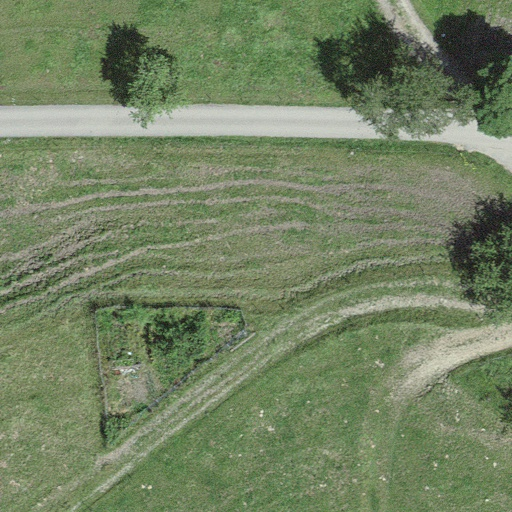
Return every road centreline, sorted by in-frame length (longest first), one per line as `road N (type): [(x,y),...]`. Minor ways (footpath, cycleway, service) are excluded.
road 1 (unclassified): [(511,124),(0,121)]
road 2 (track): [(511,314),(435,349),(398,393),(381,511)]
